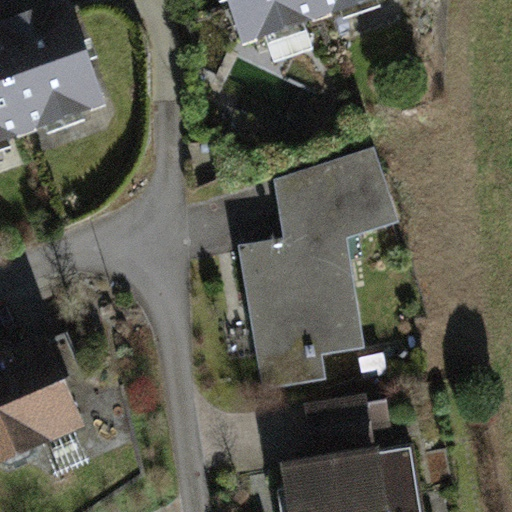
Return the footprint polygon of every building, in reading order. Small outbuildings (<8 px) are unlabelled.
[(388,0),(204,0),(232,82),(398,27),(388,0)] [(67,19),(0,40),(0,174),(107,139),(67,19)] [(387,251),(375,180),(284,195),(294,251),(240,260),(259,380),(356,365),(339,258),(387,251)] [(45,352),(0,370),(0,481),(85,446),(45,352)] [(309,402),(312,452),(374,447),(370,398),(309,402)] [(411,511),(406,471),(285,488),(288,511),(411,511)]
